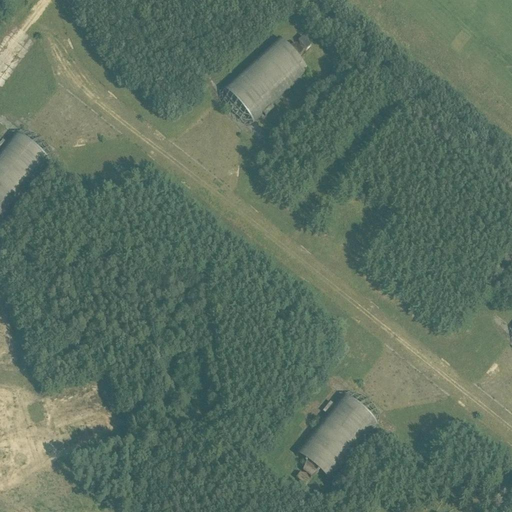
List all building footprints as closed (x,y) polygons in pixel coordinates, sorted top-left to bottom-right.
[(296,46),(288,50),(277,38),(221,89),(253,123),(263,115),(265,117),(274,109),(272,106),(308,72),(298,61),(303,54),(296,46)] [(303,38),(298,42),(300,49),(306,51),(311,47),(303,38)] [(372,132),(381,121),(372,114),(363,125),(372,132)] [(0,218),(3,221),(50,162),(13,133),(5,143),(3,141),(0,144),(0,218)] [(310,478),(319,473),(331,483),(377,425),(340,396),(333,405),(331,403),(322,413),(325,415),(294,454),(305,462),(305,463),(306,464),(303,473),(310,478)] [(309,482),(306,476),(300,475),(296,480),(305,487),(309,482)]
